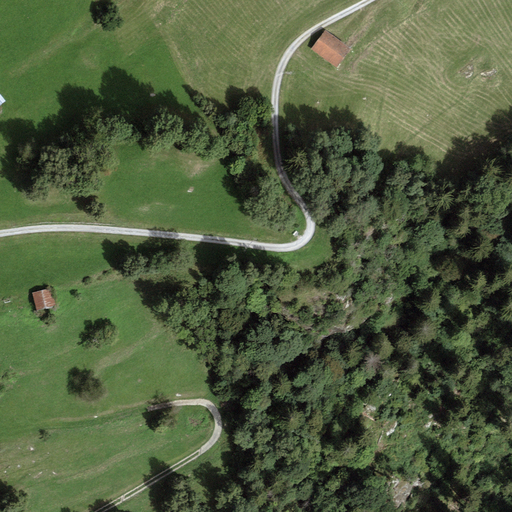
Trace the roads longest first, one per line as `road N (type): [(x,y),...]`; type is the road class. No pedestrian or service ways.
road 1 (track): [(0,233),(71,227),(262,246),(302,242),(309,213),(286,183),(276,151),(278,75),(299,40),(368,0)]
road 2 (track): [(148,409),(207,404),(218,420),(214,439),(99,511)]
